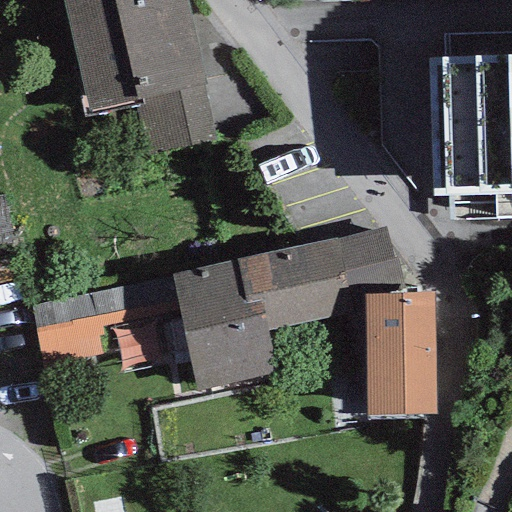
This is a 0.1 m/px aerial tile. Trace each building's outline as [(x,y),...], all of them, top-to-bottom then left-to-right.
[(192,0),(61,0),(57,1),(87,160),(219,134),(192,0)] [(511,60),(432,62),(434,203),(511,201),(511,60)] [(385,225),(161,281),(188,391),(273,370),(261,321),(401,287),(385,225)] [(367,416),(434,415),(431,295),(364,297),(367,416)] [(185,462),(252,456),(248,416),(181,423),(185,462)]
